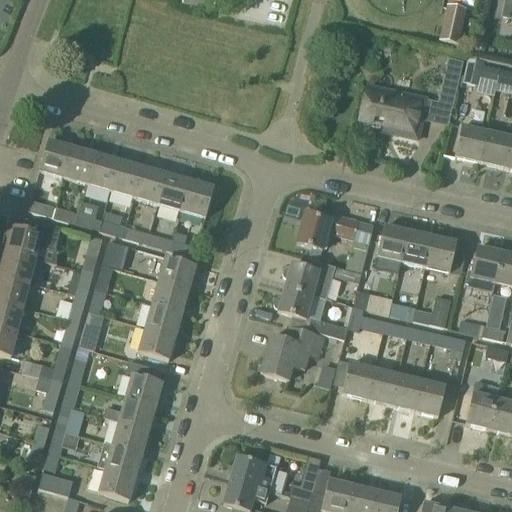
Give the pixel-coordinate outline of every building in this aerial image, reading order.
[(185,0),(185,3),(185,5),(212,11),(214,0),(185,0)] [(511,0),(504,0),(504,1),(507,2),(503,19),(511,21),(511,0)] [(446,8),(438,43),(456,47),(465,12),(446,8)] [(437,105),(452,109),(462,65),(447,61),(437,105)] [(497,83),(499,73),(482,69),(484,65),(469,61),(463,86),(478,89),(480,80),(497,83)] [(511,75),(499,73),(497,83),(511,86),(511,75)] [(360,122),(364,122),(363,126),(379,130),(380,127),(395,131),(394,137),(416,142),(426,102),(367,89),(360,122)] [(454,161),(478,166),(485,135),(461,130),(454,161)] [(485,135),(478,166),(503,172),(510,141),(485,135)] [(511,141),(510,141),(503,172),(511,174),(511,141)] [(63,182),(72,151),(47,144),(39,175),(63,182)] [(72,151),(63,182),(87,188),(96,158),(72,151)] [(96,158),(87,188),(110,195),(119,164),(96,158)] [(134,201),(142,171),(119,164),(110,195),(134,201)] [(166,177),(142,171),(134,201),(157,208),(166,177)] [(166,177),(157,208),(181,215),(189,184),(166,177)] [(189,184),(181,215),(205,221),(214,191),(189,184)] [(52,222),(55,210),(31,204),(28,215),(52,222)] [(52,222),(75,229),(79,217),(55,210),(52,222)] [(305,216),(297,247),(321,254),(326,236),(354,243),(359,225),(331,218),(329,223),(305,216)] [(81,217),(79,217),(75,229),(98,235),(102,224),(81,217)] [(4,255),(35,264),(39,249),(55,253),(60,232),(29,224),(27,234),(10,230),(7,242),(3,241),(0,252),(4,253),(4,255)] [(102,224),(98,235),(118,241),(122,242),(126,230),(102,224)] [(376,261),(401,266),(408,235),(383,229),(376,261)] [(126,230),(122,242),(146,249),(149,237),(126,230)] [(408,235),(401,266),(424,272),(432,240),(408,235)] [(149,237),(146,249),(166,254),(169,255),(173,243),(149,237)] [(432,240),(424,272),(449,277),(456,246),(432,240)] [(173,243),(169,255),(193,262),(196,250),(173,243)] [(469,282),(494,287),(502,256),(476,250),(469,282)] [(0,270),(0,280),(29,288),(35,264),(4,255),(0,270)] [(511,258),(502,256),(494,287),(511,291),(511,258)] [(157,286),(188,294),(195,269),(165,261),(157,286)] [(312,300),(312,298),(319,275),(291,267),(284,292),(312,300)] [(350,275),(347,285),(358,287),(360,278),(350,275)] [(29,288),(0,280),(0,306),(23,312),(29,288)] [(151,309),(182,318),(188,294),(157,286),(151,309)] [(324,304),(312,300),(284,292),(282,301),(277,301),(275,303),(274,307),(275,311),(278,313),(277,316),(292,320),(289,331),(308,336),(308,335),(324,339),(325,338),(343,344),(346,332),(318,324),(324,304)] [(356,295),(353,311),(365,314),(369,298),(356,295)] [(0,332),(17,337),(23,312),(0,306),(0,332)] [(144,333),(175,341),(182,318),(151,309),(144,333)] [(482,341),(501,345),(503,333),(485,329),(484,329),(482,341)] [(324,341),(308,336),(289,331),(288,332),(293,333),(290,345),(270,340),(259,378),(288,386),(292,370),(304,374),(308,359),(318,362),(324,341)] [(0,332),(0,358),(10,361),(17,337),(0,332)] [(144,333),(138,356),(168,364),(175,341),(144,333)] [(78,351),(89,354),(93,355),(97,344),(81,340),(78,351)] [(508,365),(511,353),(474,343),(469,363),(481,367),(483,358),(508,365)] [(341,398),(366,404),(373,373),(349,367),(341,398)] [(373,373),(366,404),(390,410),(397,379),(373,373)] [(155,412),(162,387),(131,378),(124,403),(155,412)] [(397,379),(390,410),(413,415),(421,384),(397,379)] [(421,384),(413,415),(438,421),(445,390),(421,384)] [(465,428),(489,433),(497,403),(472,397),(465,428)] [(155,412),(124,403),(118,426),(148,435),(155,412)] [(511,406),(497,403),(489,433),(511,439),(511,406)] [(148,435),(118,426),(111,449),(142,458),(148,435)] [(142,458),(111,449),(105,473),(135,482),(142,458)] [(236,461),(229,485),(269,496),(275,472),(236,461)] [(135,482),(105,473),(98,497),(128,505),(135,482)] [(23,476),(19,493),(29,496),(34,479),(23,476)] [(38,493),(68,501),(69,501),(73,486),(42,477),(38,493)] [(291,488),(288,501),(308,507),(315,481),(303,478),(299,490),(291,488)] [(347,511),(353,489),(328,484),(324,499),(311,496),(306,511),(347,511)] [(269,496),(229,485),(223,509),(234,511),(250,511),(252,504),(266,507),(269,496)] [(353,489),(347,511),(372,511),(376,495),(353,489)] [(376,495),(372,511),(398,511),(401,501),(376,495)] [(64,511),(87,511),(88,506),(69,501),(68,501),(64,511)]
